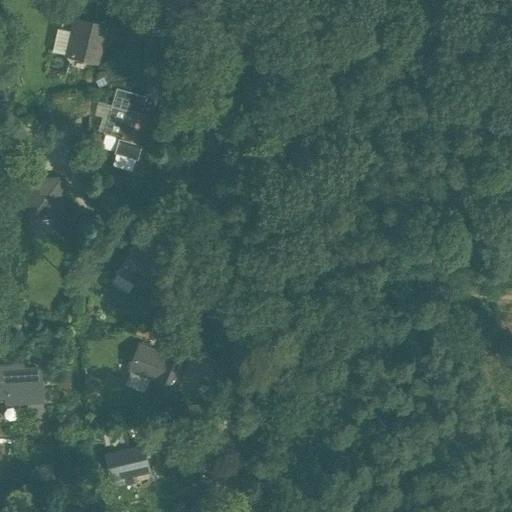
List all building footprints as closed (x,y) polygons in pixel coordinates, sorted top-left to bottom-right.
[(113,27),(73,17),(64,57),(98,65),(104,42),(109,43),(113,27)] [(107,85),(119,80),(114,70),(103,75),(107,85)] [(115,85),(102,134),(118,138),(122,139),(118,151),(138,157),(142,144),(144,145),(152,117),(150,117),(156,93),(145,91),(145,92),(115,85)] [(77,96),(74,87),(53,93),(56,102),(77,96)] [(41,180),(28,180),(30,218),(62,216),(61,179),(48,179),(48,180),(41,181),(41,180)] [(188,243),(197,248),(204,235),(195,230),(188,243)] [(159,284),(175,259),(142,237),(135,247),(133,246),(131,250),(132,251),(118,273),(135,284),(143,273),(159,284)] [(105,274),(109,258),(92,254),(84,284),(92,286),(95,272),(105,274)] [(26,328),(13,322),(8,333),(21,339),(26,328)] [(161,350),(139,342),(128,370),(150,379),(148,384),(176,394),(190,357),(163,346),(161,350)] [(10,400),(40,398),(38,368),(23,369),(23,363),(0,364),(0,394),(10,394),(10,400)] [(212,419),(212,407),(201,407),(201,404),(182,404),(182,419),(212,419)] [(120,425),(99,430),(102,441),(123,436),(120,425)] [(202,434),(194,435),(195,447),(203,446),(202,434)] [(110,479),(148,471),(142,444),(105,453),(110,479)]
